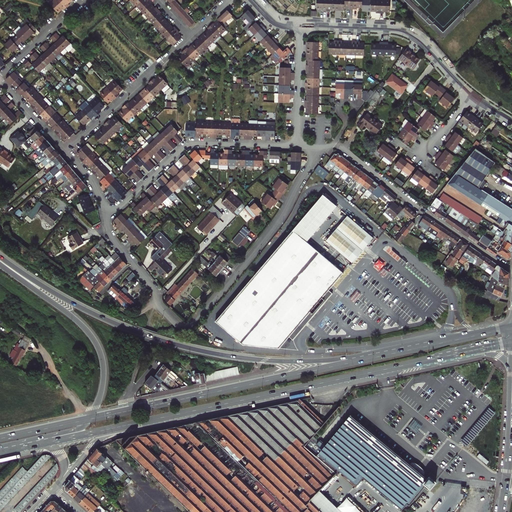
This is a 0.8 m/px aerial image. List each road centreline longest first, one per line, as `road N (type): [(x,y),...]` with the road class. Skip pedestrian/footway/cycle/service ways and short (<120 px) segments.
road 1 (primary): [(431,345),(328,360),(217,354),(109,321),(0,256)]
road 2 (primary): [(431,345),(90,419)]
road 3 (primary): [(116,428),(419,362)]
road 4 (residential): [(321,146),(275,224),(189,324),(162,309),(132,261)]
road 5 (residential): [(300,26),(409,34),(472,96),(511,122)]
road 6 (residential): [(295,145),(190,142),(107,216)]
road 7 (primary): [(90,419),(103,381),(95,342),(0,264)]
road 8 (residential): [(65,150),(189,36)]
road 9 (residential): [(321,146),(338,147),(422,210)]
